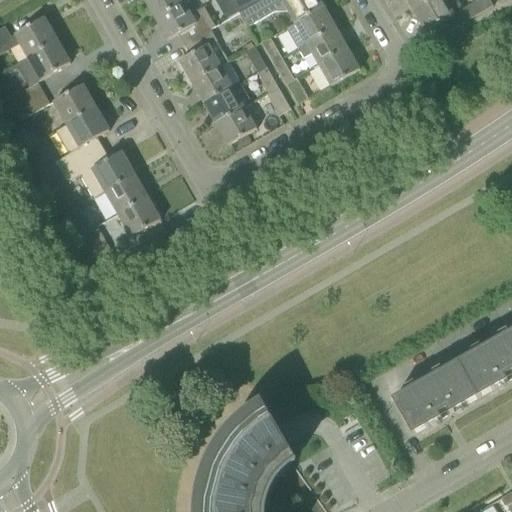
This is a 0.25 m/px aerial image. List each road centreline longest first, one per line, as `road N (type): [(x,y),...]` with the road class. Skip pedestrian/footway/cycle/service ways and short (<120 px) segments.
road 1 (tertiary): [(21,412),(511,125)]
road 2 (residential): [(219,180),(398,79),(401,62),(366,0)]
road 3 (residential): [(219,180),(198,173),(99,0)]
road 4 (residential): [(393,511),(511,443)]
